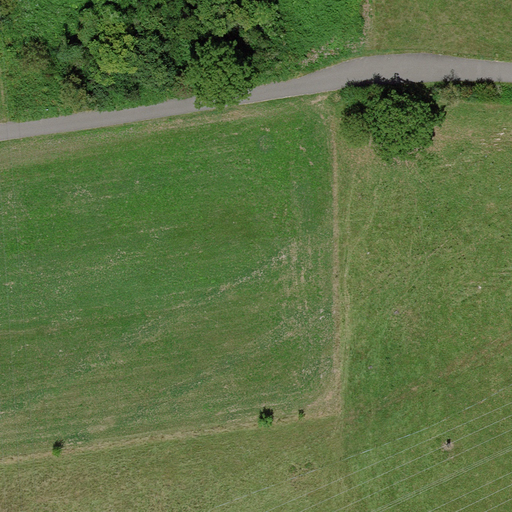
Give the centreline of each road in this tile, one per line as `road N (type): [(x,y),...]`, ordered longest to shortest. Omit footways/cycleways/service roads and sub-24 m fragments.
road 1 (primary): [(511,241),(204,395),(0,483)]
road 2 (unclassified): [(0,135),(274,84),(511,70)]
